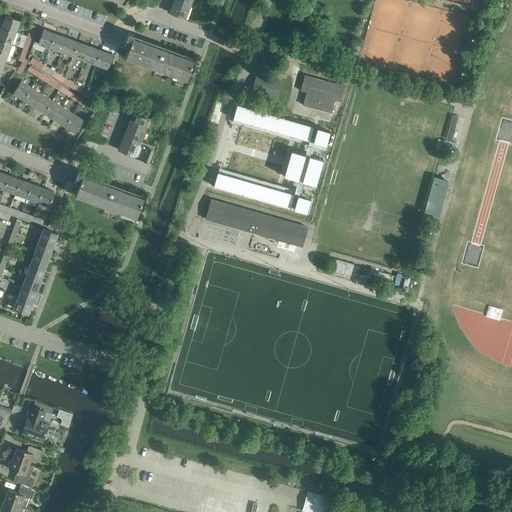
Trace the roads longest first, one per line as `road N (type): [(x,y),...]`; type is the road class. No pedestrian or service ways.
road 1 (unknown): [(183,229),(401,298)]
road 2 (residential): [(133,448),(143,396),(131,374),(0,324)]
road 3 (residential): [(160,15),(142,11),(105,32),(15,0)]
